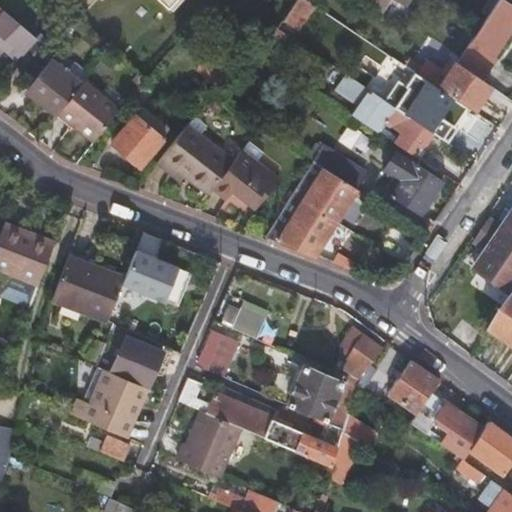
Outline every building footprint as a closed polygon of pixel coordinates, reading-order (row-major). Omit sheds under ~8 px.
[(35,37),(36,37),(64,5),(58,0),(52,0),(24,27),(35,37)] [(161,0),(167,5),(169,2),(171,0),(66,0),(81,14),(93,0),(161,0)] [(307,0),(294,0),(282,20),(296,30),(314,4),(307,0)] [(376,0),(372,6),(379,12),(387,0),(376,0)] [(511,24),(511,4),(506,0),(496,0),(494,4),(489,13),(481,24),(455,62),(482,80),(496,58),(493,56),(510,28),(511,24)] [(489,13),(494,4),(489,0),(483,9),(489,13)] [(23,51),(35,37),(24,27),(2,9),(0,11),(0,45),(16,59),(23,51)] [(252,49),(263,56),(264,57),(275,64),(287,49),(296,55),(303,45),(272,24),(252,49)] [(48,48),(36,37),(35,37),(23,51),(35,62),(48,48)] [(239,65),(219,47),(200,70),(220,86),(239,65)] [(53,52),(48,48),(35,62),(40,66),(53,52)] [(252,49),(242,60),(254,67),(263,56),(252,49)] [(398,74),(404,65),(403,65),(391,56),(385,66),(398,74)] [(473,111),(490,85),(482,80),(455,62),(454,61),(444,77),(441,69),(426,60),(421,67),(408,58),(403,65),(404,65),(439,88),(473,111)] [(85,77),(88,74),(73,61),(66,70),(52,59),(26,90),(56,114),(58,111),(67,100),(81,81),(84,78),(85,77)] [(97,86),(85,77),(84,78),(81,81),(93,91),(97,86)] [(377,95),(353,79),(342,95),(355,104),(364,110),(358,119),(381,133),(388,125),(389,126),(401,134),(395,143),(416,157),(422,148),(433,133),(406,115),(392,105),(377,95)] [(76,125),(94,140),(117,110),(93,91),(81,81),(67,100),(58,111),(76,125)] [(422,90),(406,115),(433,133),(441,139),(454,120),(461,108),(426,85),(422,90)] [(402,90),(392,105),(406,115),(422,90),(418,87),(412,96),(402,90)] [(221,104),(213,99),(209,105),(217,111),(221,104)] [(161,137),(162,136),(168,129),(144,109),(137,117),(161,137)] [(73,129),(76,125),(58,111),(56,114),(55,115),(73,129)] [(140,168),(150,156),(163,139),(164,137),(162,136),(161,137),(137,117),(135,116),(111,144),(140,168)] [(441,139),(446,142),(458,123),(454,120),(441,139)] [(157,161),(156,162),(172,174),(175,169),(176,168),(185,175),(208,192),(210,188),(232,162),(186,125),(170,145),(157,161)] [(150,156),(157,161),(170,145),(163,139),(150,156)] [(313,162),(356,189),(365,174),(322,148),(313,162)] [(442,181),(393,149),(381,168),(399,179),(389,196),(420,216),(442,181)] [(210,188),(225,199),(226,201),(233,193),(256,211),(280,181),(241,151),(232,162),(210,188)] [(265,236),(315,255),(352,196),(360,201),(365,195),(361,192),(356,189),(313,162),(265,236)] [(175,169),(172,174),(180,181),(185,175),(176,168),(175,169)] [(225,199),(214,216),(216,218),(228,202),(226,201),(225,199)] [(511,215),(477,269),(481,272),(511,225),(511,215)] [(41,285),(56,242),(33,234),(5,224),(3,230),(0,238),(0,270),(25,279),(41,285)] [(511,292),(511,225),(481,272),(511,292)] [(140,230),(122,277),(121,281),(177,304),(189,271),(155,257),(162,239),(140,230)] [(122,277),(67,254),(49,298),(105,321),(121,281),(122,277)] [(41,285),(25,279),(18,299),(20,304),(32,309),(41,285)] [(511,298),(491,330),(511,343),(511,298)] [(225,315),(256,329),(260,319),(237,309),(235,314),(227,311),(225,315)] [(221,324),(252,338),(256,329),(225,315),(221,324)] [(202,368),(221,376),(237,338),(210,326),(195,361),(202,368)] [(348,379),(357,383),(369,364),(381,347),(363,334),(353,327),(340,345),(340,358),(344,361),(340,367),(350,373),(348,379)] [(106,364),(104,369),(104,370),(145,387),(161,350),(125,335),(111,366),(106,364)] [(437,381),(438,380),(410,359),(408,361),(386,394),(415,414),(427,397),(429,393),(437,381)] [(357,383),(354,386),(370,397),(385,376),(369,364),(357,383)] [(342,429),(346,415),(354,386),(357,383),(348,379),(337,417),(330,413),(343,383),(303,365),(286,405),(326,422),(342,429)] [(77,394),(69,412),(125,436),(146,387),(145,387),(104,370),(91,400),(77,394)] [(238,427),(263,437),(272,417),(255,410),(257,405),(248,402),(246,406),(214,392),(209,403),(195,397),(201,383),(186,377),(176,400),(198,409),(199,410),(212,415),(238,427)] [(468,452),(481,431),(445,404),(429,393),(427,397),(415,414),(408,424),(461,462),(462,462),(468,452)] [(176,458),(218,476),(238,427),(212,415),(199,410),(186,441),(183,440),(176,458)] [(341,432),(357,443),(365,448),(374,434),(346,415),(342,429),(341,432)] [(0,462),(3,453),(15,416),(13,416),(9,428),(5,427),(0,428),(0,462)] [(311,458),(330,466),(331,465),(337,443),(341,432),(342,429),(326,422),(320,436),(318,441),(309,437),(289,428),(291,424),(272,416),(272,417),(263,437),(302,454),(311,458)] [(320,436),(291,424),(289,428),(309,437),(318,441),(320,436)] [(511,462),(511,442),(486,424),(481,431),(468,452),(484,463),(481,468),(491,476),(495,471),(503,476),(511,462)] [(331,465),(341,471),(357,443),(341,432),(337,443),(331,465)] [(89,435),(85,446),(121,461),(127,445),(102,434),(99,440),(89,435)] [(330,466),(327,477),(335,482),(341,471),(331,465),(330,466)] [(84,485),(90,471),(82,469),(76,482),(84,485)] [(84,485),(109,495),(114,481),(90,471),(84,485)] [(233,508),(241,511),(277,511),(281,503),(277,502),(247,488),(242,499),(214,488),(212,494),(206,492),(205,496),(213,500),(233,508)] [(511,511),(511,497),(507,494),(504,492),(490,511),(511,511)] [(320,494),(312,511),(319,511),(325,497),(320,494)] [(103,511),(105,511),(112,511),(117,501),(109,497),(103,511)] [(143,511),(117,501),(112,511),(143,511)]
